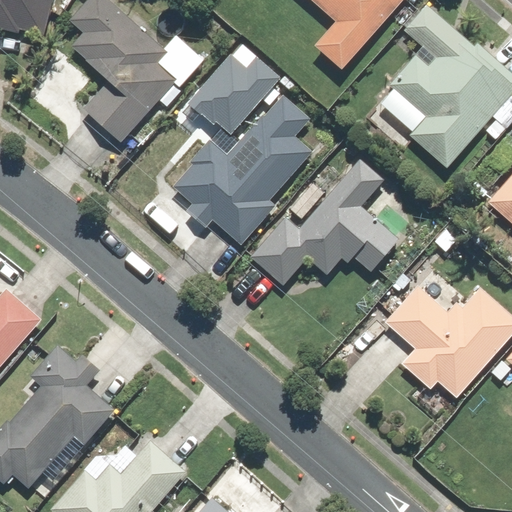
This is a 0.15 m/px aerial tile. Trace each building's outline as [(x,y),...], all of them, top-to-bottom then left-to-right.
[(0,0),(0,32),(43,42),(52,0),(0,0)] [(78,114),(112,147),(172,85),(175,88),(199,64),(171,37),(158,50),(106,0),(87,0),(67,21),(82,35),(65,53),(103,89),(78,114)] [(301,0),(329,26),(307,50),(334,75),(401,0),(301,0)] [(480,134),(492,144),(511,119),(511,100),(507,96),(511,90),(511,83),(423,9),(401,35),(420,50),(386,90),(422,121),(405,141),(445,175),(480,134)] [(210,228),(233,249),(271,209),(264,202),(309,154),(293,140),(308,123),(282,98),(241,142),(227,128),(170,190),(187,206),(183,211),(206,232),(210,228)] [(303,259),(322,275),(336,258),(363,280),(394,241),(357,212),(382,182),(356,162),(300,232),(281,217),(248,259),(281,286),(303,259)] [(511,174),(485,205),(511,229),(511,174)] [(0,368),(46,318),(11,287),(0,299),(0,368)] [(511,325),(476,293),(459,313),(446,302),(439,310),(416,289),(383,325),(403,342),(389,358),(427,392),(434,384),(451,399),(511,330),(511,325)] [(79,358),(63,344),(37,372),(46,381),(26,403),(0,430),(0,471),(9,479),(17,470),(45,495),(89,447),(83,443),(115,409),(89,385),(105,368),(85,351),(79,358)] [(511,348),(489,374),(499,383),(511,370),(511,348)] [(125,471),(116,462),(101,479),(89,468),(55,504),(63,511),(154,511),(192,471),(155,438),(125,471)] [(249,511),(248,511),(246,511),(233,511),(215,497),(202,511),(249,511)]
